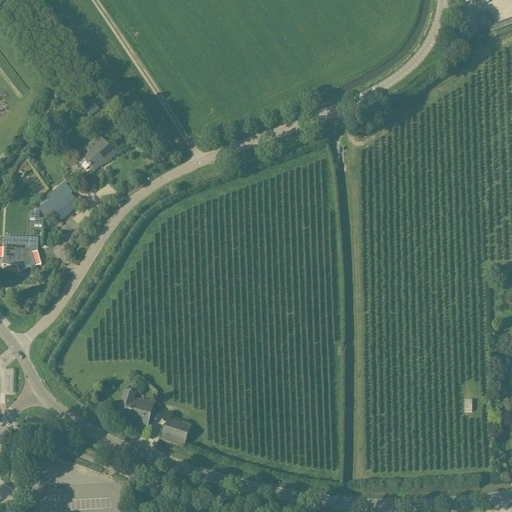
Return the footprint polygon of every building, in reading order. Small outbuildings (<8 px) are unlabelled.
[(511,18),(491,25),(489,12),(475,15),(478,29),(479,29),(480,34),(490,32),(491,33),(511,25),(511,18)] [(83,159),(83,160),(79,164),(85,171),(90,167),(94,172),(105,162),(106,163),(115,155),(99,138),(86,149),(89,153),(83,159)] [(52,193),(69,215),(80,207),(70,195),(73,193),(64,183),(52,193)] [(58,224),(69,215),(52,193),(48,197),(50,200),(43,206),(58,224)] [(34,227),(43,227),(44,220),(39,220),(39,214),(30,213),(30,220),(35,220),(34,227)] [(3,265),(17,265),(19,274),(25,269),(35,267),(31,254),(37,252),(38,240),(4,238),(3,265)] [(130,381),(133,382),(136,382),(138,378),(136,374),(133,373),(130,374),(129,377),(130,381)] [(127,426),(128,425),(147,431),(154,405),(134,400),(135,396),(124,393),(116,423),(127,426)] [(191,427),(168,420),(161,441),(184,449),(191,427)]
